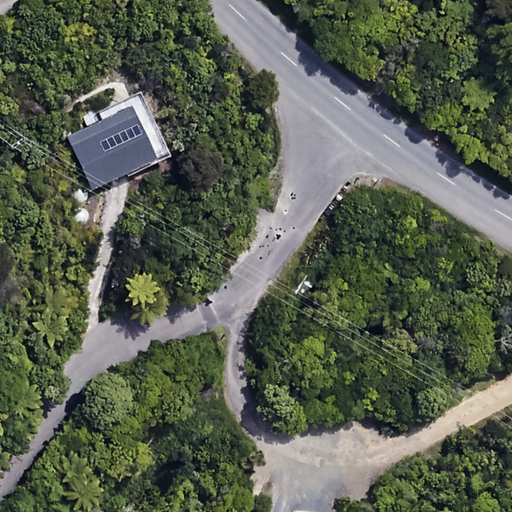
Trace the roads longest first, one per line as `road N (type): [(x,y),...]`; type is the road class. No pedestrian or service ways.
road 1 (residential): [(0,478),(99,348),(204,321),(356,119)]
road 2 (tertiary): [(511,225),(356,119)]
road 3 (tertiary): [(356,119),(228,0)]
